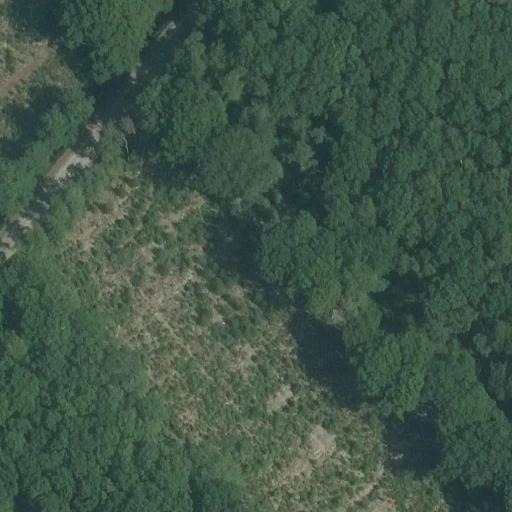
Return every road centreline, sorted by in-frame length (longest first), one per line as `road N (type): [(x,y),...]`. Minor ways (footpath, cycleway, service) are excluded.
road 1 (track): [(174,110),(511,508)]
road 2 (unclassified): [(0,258),(209,0)]
road 3 (track): [(80,0),(174,110)]
